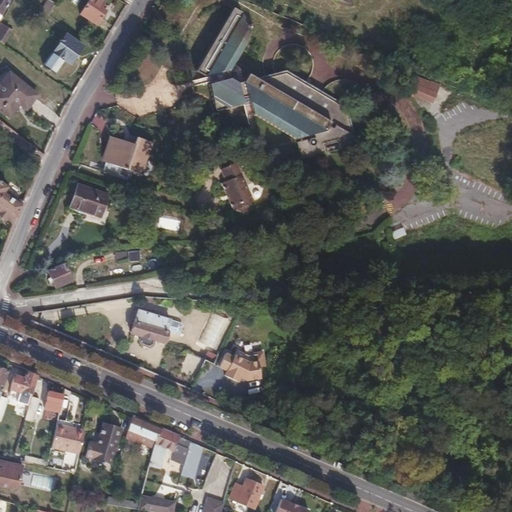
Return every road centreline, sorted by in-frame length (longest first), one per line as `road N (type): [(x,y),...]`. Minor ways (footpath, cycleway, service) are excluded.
road 1 (secondary): [(0,335),(413,511)]
road 2 (unclassified): [(134,288),(326,305),(511,292)]
road 3 (residential): [(134,288),(451,194)]
road 4 (residential): [(0,286),(80,103),(140,3)]
road 5 (unclassified): [(0,308),(134,288)]
